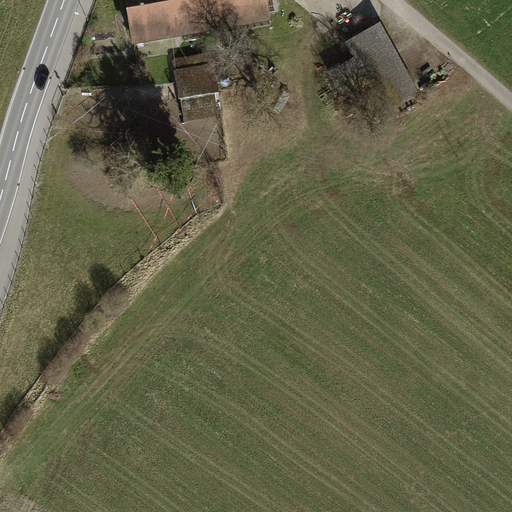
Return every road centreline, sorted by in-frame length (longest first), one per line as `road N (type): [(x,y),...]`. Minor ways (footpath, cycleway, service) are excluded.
road 1 (secondary): [(65,0),(0,201)]
road 2 (track): [(394,0),(511,100)]
